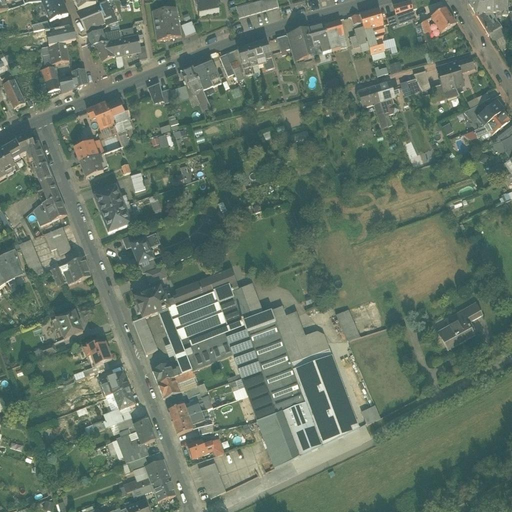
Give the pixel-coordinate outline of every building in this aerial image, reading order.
[(0,0),(0,14),(8,12),(2,0),(0,0)] [(68,17),(60,0),(52,0),(43,4),(42,5),(50,23),(58,19),(59,21),(68,17)] [(96,6),(93,0),(74,0),(72,1),(73,1),(78,12),(96,6)] [(199,16),(199,17),(219,13),(216,0),(195,0),(199,16)] [(278,9),(279,8),(276,0),(270,0),(274,10),(278,8),(278,9)] [(492,15),(492,14),(491,0),(471,0),(469,4),(476,15),(483,15),(492,15)] [(506,0),(491,0),(492,14),(502,14),(502,17),(507,17),(507,14),(506,0)] [(96,7),(104,24),(106,28),(115,23),(105,2),(96,6),(96,7)] [(396,16),(396,17),(412,11),(413,11),(410,2),(393,6),(396,16)] [(77,14),(85,32),(104,24),(96,7),(79,14),(77,14)] [(152,14),(157,42),(181,38),(176,10),(152,14)] [(359,16),(364,33),(382,28),(384,27),(379,10),(359,16)] [(431,19),(441,35),(455,26),(445,10),(431,19)] [(412,11),(396,17),(396,16),(386,20),(388,26),(389,26),(390,29),(416,20),(412,11)] [(476,15),(489,36),(490,36),(501,29),(498,23),(491,27),(487,19),(486,20),(483,15),(476,15)] [(351,18),(356,38),(359,47),(364,45),(367,44),(364,33),(359,16),(351,18)] [(421,25),(424,36),(431,34),(427,21),(421,25)] [(339,22),(323,26),(331,53),(340,50),(337,38),(344,36),(339,22)] [(32,27),(34,33),(35,33),(49,30),(47,23),(32,27)] [(192,23),(186,25),(191,35),(196,33),(192,23)] [(185,38),(191,35),(186,25),(181,27),(185,38)] [(424,36),(421,25),(414,27),(417,37),(424,36)] [(307,31),(292,35),(300,62),(303,61),(310,59),(310,58),(307,47),(311,46),(319,44),(322,54),(323,55),(331,53),(323,26),(307,31)] [(384,34),(382,28),(364,33),(367,44),(368,46),(382,42),(384,34)] [(490,36),(494,42),(495,42),(504,37),(505,36),(501,29),(490,36)] [(35,33),(36,39),(46,37),(51,36),(49,30),(35,33)] [(120,35),(122,41),(134,38),(132,30),(119,32),(120,35)] [(49,49),(76,42),(74,31),(51,36),(46,37),(49,49)] [(94,47),(106,44),(104,38),(102,31),(87,37),(91,48),(94,47)] [(294,63),(300,62),(292,35),(287,37),(294,63)] [(112,36),(104,38),(106,44),(109,44),(113,43),(114,43),(112,36)] [(347,49),(344,36),(337,38),(340,50),(347,49)] [(277,40),(281,54),(290,51),(286,37),(277,40)] [(508,43),(504,37),(495,42),(499,48),(508,43)] [(122,41),(114,43),(113,43),(116,51),(118,50),(121,58),(138,54),(140,54),(139,49),(137,38),(134,38),(122,41)] [(360,48),(359,47),(356,38),(350,39),(353,50),(360,48)] [(384,51),(390,50),(395,49),(393,41),(382,44),(384,51)] [(382,42),(368,46),(370,54),(371,56),(384,53),(384,51),(382,44),(382,42)] [(113,43),(109,44),(115,58),(115,59),(121,58),(118,50),(116,51),(113,43)] [(267,43),(252,47),(257,62),(262,61),(263,65),(265,72),(274,70),(267,43)] [(102,64),(115,58),(109,44),(106,44),(94,47),(102,64)] [(311,46),(314,57),(322,54),(319,44),(311,46)] [(51,65),(51,67),(69,63),(65,46),(42,51),(43,57),(44,66),(51,65)] [(138,54),(139,62),(147,60),(146,53),(145,47),(139,49),(140,54),(138,54)] [(258,67),(257,62),(252,47),(238,51),(246,78),(254,76),(252,68),(258,67)] [(233,53),(226,56),(235,75),(236,77),(242,75),(238,62),(237,62),(233,53)] [(384,53),(371,56),(372,62),(386,59),(384,53)] [(433,63),(430,54),(424,56),(427,65),(433,63)] [(227,78),(235,75),(226,56),(219,59),(227,78)] [(471,60),(449,67),(455,89),(463,86),(460,75),(474,71),(471,60)] [(306,69),(303,61),(300,62),(294,63),(296,72),(306,69)] [(212,63),(194,71),(198,81),(203,92),(212,88),(221,85),(217,76),(217,75),(212,63)] [(399,64),(390,66),(393,76),(402,73),(399,64)] [(258,67),(252,68),(254,76),(260,74),(258,67)] [(437,70),(441,87),(443,93),(456,90),(455,89),(449,67),(437,70)] [(42,71),(45,83),(58,80),(55,68),(42,71)] [(181,75),(183,80),(185,83),(184,84),(185,86),(186,86),(188,85),(198,81),(194,71),(193,69),(181,74),(181,75)] [(376,79),(388,76),(386,69),(379,71),(378,69),(374,70),(376,79)] [(75,90),(75,91),(87,85),(85,71),(72,73),(73,78),(75,90)] [(414,76),(416,81),(422,93),(430,90),(425,73),(414,76)] [(0,78),(3,85),(12,81),(9,74),(0,78)] [(244,81),(242,75),(236,77),(238,83),(244,81)] [(61,95),(75,90),(73,78),(59,81),(60,90),(61,95)] [(60,90),(58,80),(45,83),(48,93),(60,90)] [(193,97),(197,95),(203,92),(198,81),(188,85),(193,97)] [(422,93),(416,81),(406,84),(409,93),(408,93),(410,97),(412,97),(422,93)] [(3,87),(14,111),(25,106),(14,82),(3,87)] [(336,82),(327,84),(329,91),(338,89),(336,82)] [(154,98),(162,96),(161,93),(162,93),(159,83),(147,88),(151,99),(154,98)] [(395,100),(394,98),(393,93),(390,84),(375,88),(380,104),(392,101),(395,100)] [(400,86),(403,95),(408,93),(409,93),(406,84),(400,86)] [(458,95),(456,90),(443,93),(441,87),(432,90),(436,104),(458,95)] [(185,88),(171,92),(174,102),(175,105),(189,100),(185,88)] [(203,92),(206,98),(215,94),(212,88),(203,92)] [(362,110),(374,107),(380,104),(375,88),(357,94),(362,110)] [(170,91),(162,93),(161,93),(162,96),(165,105),(174,102),(171,92),(170,91)] [(206,98),(203,92),(197,95),(204,111),(210,109),(206,98)] [(477,99),(479,105),(490,100),(487,94),(477,99)] [(154,98),(155,105),(163,103),(162,96),(154,98)] [(106,105),(110,114),(121,111),(122,110),(121,107),(124,106),(121,99),(118,100),(106,105)] [(479,105),(477,99),(467,104),(469,110),(479,105)] [(394,107),(392,101),(380,104),(384,118),(388,117),(393,116),(399,112),(395,106),(394,107)] [(384,118),(380,104),(374,107),(374,109),(375,109),(379,123),(385,121),(384,118)] [(477,120),(478,121),(484,128),(485,127),(502,113),(503,112),(497,104),(486,113),(477,120)] [(101,130),(114,125),(110,114),(106,105),(88,113),(91,120),(97,118),(101,130)] [(473,125),(478,121),(477,120),(486,113),(480,106),(466,112),(463,114),(473,125)] [(123,115),(121,111),(110,114),(114,125),(115,127),(123,124),(129,121),(128,114),(123,115)] [(509,122),(502,113),(485,127),(489,133),(492,136),(509,122)] [(170,126),(172,133),(179,131),(176,117),(168,119),(170,126)] [(385,121),(388,129),(392,127),(388,117),(384,118),(385,121)] [(129,121),(123,124),(126,132),(133,130),(129,121)] [(381,131),(388,129),(385,121),(379,123),(381,131)] [(476,131),(484,128),(478,121),(473,125),(473,127),(476,131)] [(115,127),(118,135),(126,132),(123,124),(115,127)] [(438,124),(429,128),(432,136),(441,132),(438,124)] [(68,134),(65,125),(59,127),(62,136),(68,134)] [(115,127),(114,125),(101,130),(104,141),(118,135),(115,127)] [(453,134),(449,125),(441,129),(446,138),(453,134)] [(172,133),(170,126),(160,129),(162,136),(172,133)] [(474,132),(477,139),(488,135),(489,133),(485,127),(484,128),(476,131),(474,132)] [(499,139),(501,144),(511,138),(511,127),(508,131),(509,134),(499,139)] [(477,139),(474,132),(463,137),(470,142),(477,139)] [(22,157),(26,156),(36,152),(30,136),(17,142),(18,144),(22,157)] [(118,137),(122,149),(129,146),(125,136),(121,137),(121,136),(118,137)] [(166,138),(158,140),(160,146),(161,150),(169,147),(166,138)] [(511,138),(501,144),(505,152),(511,148),(511,138)] [(153,149),(160,146),(158,140),(151,142),(153,149)] [(99,141),(92,144),(98,158),(105,155),(99,141)] [(22,157),(18,144),(5,151),(12,164),(22,158),(22,157)] [(92,144),(84,147),(90,161),(97,158),(98,158),(92,144)] [(492,147),(496,155),(505,152),(501,144),(492,147)] [(80,165),(90,161),(84,147),(75,151),(80,165)] [(15,169),(12,164),(5,151),(2,153),(0,153),(0,180),(14,173),(12,171),(15,169)] [(36,152),(26,156),(29,163),(33,161),(37,171),(35,171),(46,199),(58,195),(41,152),(37,154),(36,152)] [(489,158),(482,155),(479,163),(486,166),(489,158)] [(103,174),(97,158),(90,161),(80,165),(86,180),(103,174)] [(121,169),(124,177),(130,175),(128,167),(121,169)] [(180,170),(183,178),(185,186),(191,184),(187,168),(180,170)] [(130,178),(135,194),(145,191),(140,175),(130,178)] [(174,188),(185,186),(183,178),(172,180),(174,188)] [(94,198),(101,217),(123,208),(120,200),(116,189),(108,192),(107,192),(100,195),(94,198)] [(59,199),(58,195),(46,199),(48,204),(59,199)] [(120,200),(123,208),(129,206),(125,197),(120,200)] [(43,206),(50,224),(67,217),(59,199),(48,204),(43,206)] [(162,211),(158,202),(150,205),(154,214),(162,211)] [(217,208),(205,203),(201,216),(213,221),(217,208)] [(223,204),(217,206),(221,215),(227,212),(223,204)] [(35,212),(41,228),(50,224),(43,206),(40,207),(35,212)] [(132,214),(129,206),(123,208),(127,216),(132,214)] [(127,216),(123,208),(101,217),(109,235),(114,233),(121,231),(121,230),(131,226),(127,216)] [(10,228),(1,212),(0,212),(0,220),(6,230),(10,228)] [(139,223),(141,229),(151,225),(148,219),(139,223)] [(51,235),(53,240),(64,235),(62,229),(51,234),(51,235)] [(51,254),(58,251),(57,250),(55,245),(53,240),(51,235),(44,237),(51,254)] [(67,241),(64,235),(53,240),(55,245),(67,241)] [(144,241),(145,241),(149,251),(160,247),(156,236),(144,241)] [(122,242),(126,251),(131,249),(130,247),(136,245),(133,237),(122,242)] [(69,246),(67,241),(55,245),(57,250),(69,246)] [(153,261),(149,251),(145,241),(136,245),(130,247),(131,249),(138,267),(139,267),(153,261)] [(19,246),(21,252),(33,247),(30,242),(19,246)] [(71,252),(69,246),(57,250),(58,251),(60,256),(71,252)] [(21,252),(24,257),(35,253),(33,247),(21,252)] [(8,257),(4,259),(13,279),(23,275),(15,253),(8,256),(8,257)] [(24,257),(26,263),(37,258),(35,253),(24,257)] [(0,276),(5,284),(13,279),(4,259),(3,258),(0,259),(0,276)] [(26,263),(28,268),(39,264),(37,258),(26,263)] [(70,272),(73,279),(75,284),(91,278),(83,260),(67,266),(70,272)] [(139,267),(143,276),(146,275),(157,271),(153,261),(139,267)] [(28,268),(30,273),(42,269),(39,264),(28,268)] [(146,275),(150,285),(166,278),(163,268),(157,271),(146,275)] [(30,273),(33,279),(44,275),(42,269),(30,273)] [(64,282),(60,273),(58,269),(51,272),(58,288),(65,285),(64,282)] [(208,282),(212,293),(229,287),(236,284),(231,271),(207,280),(208,282)] [(73,279),(70,272),(63,274),(66,281),(73,279)] [(68,287),(75,284),(73,279),(66,281),(67,285),(68,287)] [(208,282),(199,286),(203,297),(212,293),(208,282)] [(236,284),(229,287),(241,320),(242,322),(252,319),(241,290),(238,291),(236,284)] [(199,286),(176,295),(178,300),(173,302),(175,307),(203,297),(199,286)] [(251,286),(241,290),(252,319),(262,315),(251,286)] [(227,326),(241,320),(229,287),(212,293),(203,297),(175,307),(175,308),(158,314),(158,315),(170,347),(171,348),(180,344),(227,326)] [(175,308),(175,307),(173,302),(167,304),(165,299),(164,299),(160,290),(151,293),(149,293),(147,294),(145,295),(144,296),(135,300),(137,306),(136,306),(136,307),(135,309),(135,311),(136,313),(139,314),(139,315),(140,314),(143,321),(145,320),(158,315),(158,314),(175,308)] [(167,304),(173,302),(178,300),(176,295),(165,299),(167,304)] [(464,312),(471,324),(482,317),(476,306),(464,312)] [(241,320),(227,326),(229,333),(224,335),(233,357),(239,376),(241,381),(245,389),(248,398),(253,411),(256,422),(257,424),(275,470),(358,431),(354,418),(329,351),(302,361),(295,342),(286,318),(282,308),(262,315),(252,319),(242,322),(241,320)] [(440,334),(450,351),(474,338),(467,326),(471,324),(464,312),(451,319),(455,326),(440,334)] [(336,317),(347,343),(347,342),(358,339),(347,313),(336,317)] [(59,330),(64,342),(83,334),(75,314),(56,321),(56,322),(52,323),(55,332),(59,330)] [(302,361),(329,351),(324,336),(318,334),(304,338),(295,314),(286,318),(295,342),(302,361)] [(133,324),(146,357),(157,352),(145,320),(143,321),(133,324)] [(175,358),(179,370),(189,366),(192,373),(233,357),(224,335),(229,333),(227,326),(180,344),(184,354),(175,358)] [(171,348),(175,358),(184,354),(180,344),(171,348)] [(39,351),(42,359),(56,353),(53,345),(39,351)] [(95,369),(107,364),(112,362),(105,346),(99,348),(97,345),(87,349),(88,349),(83,350),(87,359),(91,358),(95,369)] [(169,360),(175,358),(171,348),(170,347),(165,349),(169,360)] [(403,360),(407,369),(414,366),(410,357),(403,360)] [(89,373),(91,378),(110,371),(107,364),(95,369),(96,371),(89,373)] [(152,372),(158,387),(175,380),(173,374),(169,366),(152,372)] [(185,376),(192,373),(189,366),(179,370),(176,371),(177,373),(173,374),(175,380),(185,376)] [(85,380),(91,378),(89,373),(96,371),(95,369),(83,373),(85,380)] [(76,383),(85,380),(83,373),(73,377),(76,383)] [(192,373),(185,376),(188,382),(194,379),(192,373)] [(107,382),(113,398),(129,392),(123,376),(107,382)] [(188,382),(185,376),(175,380),(158,387),(164,401),(181,394),(177,386),(188,382)] [(230,385),(241,381),(239,376),(228,380),(230,385)] [(197,388),(194,379),(188,382),(177,386),(181,394),(185,393),(197,388)] [(233,394),(245,389),(241,381),(230,385),(233,394)] [(109,400),(113,398),(107,382),(102,384),(109,400)] [(204,385),(197,388),(200,396),(207,393),(204,385)] [(185,393),(188,400),(200,396),(197,388),(185,393)] [(245,389),(233,394),(236,402),(248,398),(245,389)] [(135,407),(129,392),(113,398),(119,413),(120,414),(135,407)] [(202,402),(200,396),(188,400),(190,406),(184,408),(186,412),(192,410),(203,405),(202,402)] [(119,413),(113,398),(109,400),(108,400),(114,415),(119,413)] [(192,410),(195,417),(201,415),(208,412),(211,411),(208,404),(203,405),(192,410)] [(173,425),(189,419),(186,412),(184,408),(184,407),(168,413),(173,425)] [(364,426),(365,427),(380,420),(375,408),(361,414),(366,426),(364,426)] [(85,409),(76,413),(78,419),(88,415),(85,409)] [(192,410),(186,412),(189,419),(195,417),(192,410)] [(211,411),(208,412),(210,420),(217,417),(214,410),(211,411)] [(256,422),(253,411),(246,413),(250,424),(256,422)] [(204,422),(210,420),(208,412),(201,415),(204,422)] [(105,418),(109,429),(110,428),(116,426),(119,425),(117,419),(121,417),(120,414),(119,413),(114,415),(105,418)] [(117,419),(119,425),(132,421),(129,414),(121,417),(117,419)] [(204,422),(201,415),(195,417),(198,424),(204,422)] [(195,417),(189,419),(191,427),(198,424),(195,417)] [(193,431),(191,427),(189,419),(173,425),(177,437),(193,431)] [(134,427),(132,421),(119,425),(116,426),(120,435),(121,437),(126,435),(125,433),(128,432),(132,431),(134,430),(133,427),(134,427)] [(136,433),(139,441),(141,447),(143,446),(155,442),(147,422),(134,427),(133,427),(134,430),(136,433)] [(92,426),(92,427),(95,434),(105,430),(102,423),(92,426)] [(120,435),(116,426),(110,428),(113,438),(120,435)] [(198,429),(199,436),(213,433),(211,426),(198,429)] [(87,437),(95,434),(92,427),(84,430),(87,437)] [(133,433),(132,431),(128,432),(130,437),(129,437),(131,443),(139,441),(136,433),(133,433)] [(122,454),(133,450),(131,443),(129,437),(128,435),(126,435),(121,437),(122,440),(118,442),(122,454)] [(213,453),(215,459),(229,453),(224,440),(216,442),(211,444),(204,447),(207,455),(213,453)] [(139,441),(131,443),(133,450),(141,447),(139,441)] [(116,456),(122,454),(118,442),(112,444),(116,455),(116,456)] [(207,455),(204,447),(202,442),(187,447),(192,461),(207,455)] [(116,455),(112,444),(107,446),(111,457),(116,455)] [(145,452),(143,446),(141,447),(133,450),(122,454),(125,460),(145,452)] [(125,460),(127,466),(145,459),(148,458),(145,452),(125,460)] [(122,454),(116,456),(119,463),(125,460),(122,454)] [(148,468),(145,459),(127,466),(130,475),(133,474),(145,470),(145,469),(148,468)] [(145,470),(149,479),(152,487),(169,481),(169,480),(163,463),(148,468),(145,469),(145,470)] [(214,465),(210,467),(221,496),(225,494),(214,465)] [(130,475),(127,466),(122,467),(125,477),(130,475)] [(199,471),(210,501),(221,496),(210,467),(199,471)] [(145,470),(133,474),(137,483),(149,479),(145,470)] [(140,491),(152,487),(149,479),(137,483),(124,488),(127,496),(132,494),(140,491)] [(175,498),(169,481),(152,487),(154,492),(158,504),(175,498)] [(152,487),(140,491),(142,497),(154,492),(152,487)] [(134,499),(142,497),(140,491),(132,494),(134,499)] [(52,511),(54,504),(45,502),(43,511),(46,511),(52,511)] [(148,511),(144,502),(135,506),(136,508),(127,511),(126,510),(126,511),(148,511)] [(65,511),(63,503),(56,506),(57,511),(65,511)]
